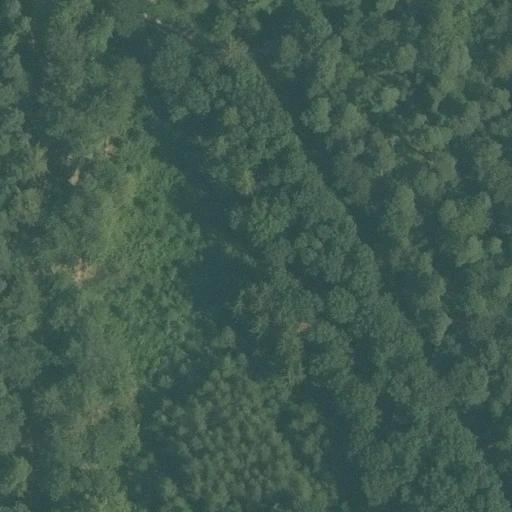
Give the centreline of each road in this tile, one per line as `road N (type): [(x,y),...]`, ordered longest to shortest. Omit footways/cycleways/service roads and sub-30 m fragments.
road 1 (track): [(30,511),(42,0)]
road 2 (track): [(103,0),(175,37),(235,49),(265,41),(300,0)]
